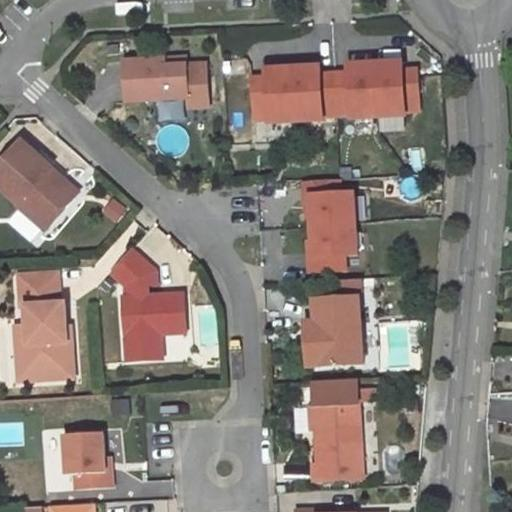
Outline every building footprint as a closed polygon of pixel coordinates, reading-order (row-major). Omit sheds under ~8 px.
[(187,66),(186,59),(166,60),(166,67),(187,66)] [(166,60),(125,62),(127,103),(187,99),(188,109),(208,108),(206,65),(187,66),(166,67),(166,60)] [(253,71),(257,128),(274,127),(275,140),(297,139),(297,126),(333,124),(333,122),(420,117),(416,61),(331,67),(331,66),(253,71)] [(54,169),(23,142),(0,168),(0,187),(21,206),(20,207),(45,229),(50,228),(76,198),(49,174),(54,169)] [(81,193),(54,169),(49,174),(76,198),(81,193)] [(346,193),(346,179),(306,181),(310,275),(352,273),(351,259),(369,258),(366,192),(346,193)] [(157,272),(133,251),(114,273),(128,286),(129,298),(125,298),(129,361),(154,360),(152,334),(162,334),(188,332),(185,294),(146,297),(145,285),(158,284),(157,272)] [(61,274),(21,276),(23,308),(28,308),(29,328),(31,354),(26,359),(27,377),(32,382),(69,380),(68,352),(70,352),(68,305),(63,305),(61,274)] [(364,292),(364,280),(333,282),(334,294),(364,292)] [(317,322),(320,367),(366,365),(362,298),(316,301),(317,322)] [(307,323),(310,368),(320,367),(317,322),(307,323)] [(20,383),(32,382),(27,377),(26,359),(31,354),(29,328),(17,329),(20,383)] [(152,334),(154,360),(164,359),(162,334),(152,334)] [(361,406),(317,408),(320,464),(315,465),(316,482),(365,479),(361,406)] [(107,459),(105,435),(66,437),(68,477),(76,476),(77,491),(115,489),(114,473),(108,473),(107,459)]
